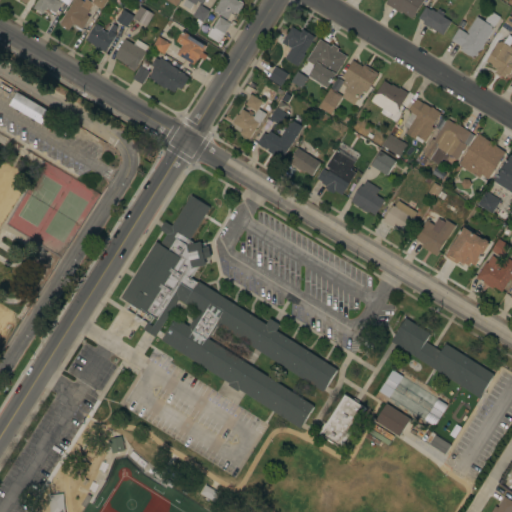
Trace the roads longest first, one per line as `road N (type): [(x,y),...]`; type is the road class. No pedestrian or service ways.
road 1 (tertiary): [(0,28),(511,343)]
road 2 (tertiary): [(0,441),(273,0)]
road 3 (residential): [(319,0),(511,116)]
